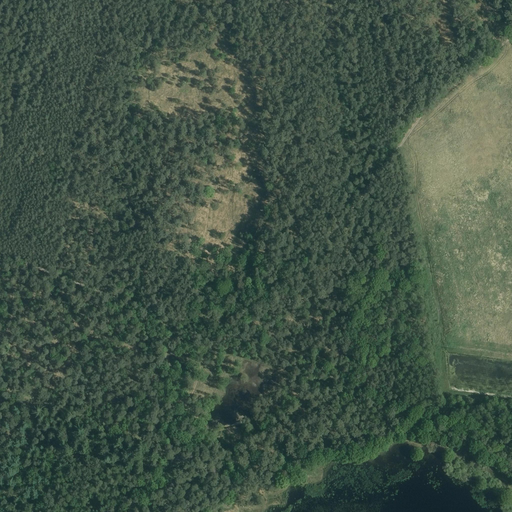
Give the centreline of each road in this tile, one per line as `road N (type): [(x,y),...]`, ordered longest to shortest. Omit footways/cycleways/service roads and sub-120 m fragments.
road 1 (track): [(511,36),(424,112),(294,271),(223,290)]
road 2 (track): [(350,0),(373,182)]
road 3 (track): [(115,297),(0,254)]
